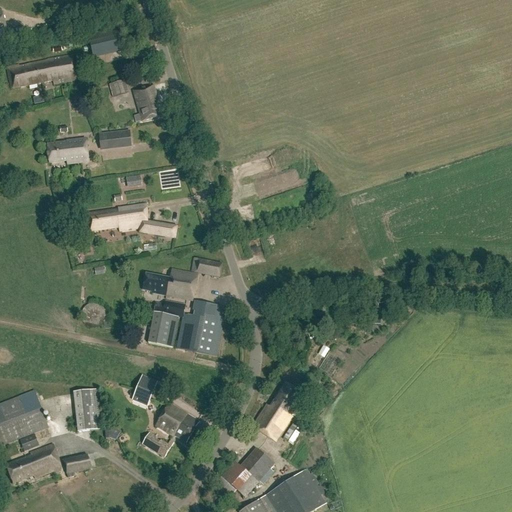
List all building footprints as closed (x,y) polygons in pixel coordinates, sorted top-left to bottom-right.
[(123,53),(117,29),(88,36),(93,59),(123,53)] [(76,80),(72,56),(48,61),(48,63),(19,68),(18,66),(7,68),(11,88),(52,80),(53,84),(76,80)] [(128,93),(125,80),(108,85),(112,97),(128,93)] [(157,102),(153,87),(133,93),(139,114),(133,116),(135,123),(159,116),(155,102),(157,102)] [(130,131),(99,135),(101,151),(133,148),(130,131)] [(50,165),(67,163),(67,166),(88,163),(86,139),(67,141),(67,142),(47,144),(50,165)] [(142,176),(127,177),(128,189),(143,188),(142,176)] [(146,221),(146,204),(88,213),(91,230),(118,226),(119,230),(139,227),(138,232),(174,237),(176,226),(146,221)] [(223,264),(194,258),(191,272),(220,278),(223,264)] [(195,273),(169,268),(167,275),(145,271),(142,287),(152,289),(152,291),(191,299),(195,273)] [(185,306),(166,302),(164,315),(155,313),(149,343),(173,348),(179,318),(183,319),(185,306)] [(95,303),(94,303),(92,303),(92,304),(90,304),(89,304),(87,305),(86,306),(85,307),(85,308),(84,309),(83,310),(82,312),(82,313),(82,314),(82,315),(82,317),(82,318),(82,319),(82,320),(83,321),(83,322),(84,323),(85,325),(86,326),(88,326),(89,327),(91,328),(92,328),(94,328),(95,328),(96,328),(98,328),(100,327),(101,326),(103,325),(104,324),(104,323),(105,322),(106,321),(106,319),(106,318),(107,317),(107,316),(107,315),(107,314),(106,312),(106,311),(105,309),(104,308),(103,307),(102,306),(100,305),(99,304),(98,304),(96,303),(95,303)] [(217,357),(224,323),(221,323),(223,308),(195,303),(192,317),(184,315),(184,319),(182,319),(176,349),(217,357)] [(158,383),(143,376),(132,400),(148,407),(158,383)] [(302,396),(285,386),(270,409),(267,407),(253,429),(276,443),(290,421),(294,423),(284,439),(293,445),(305,426),(289,416),(302,396)] [(102,429),(98,390),(74,393),(78,432),(102,429)] [(0,448),(19,440),(34,435),(50,429),(35,391),(0,404),(0,448)] [(198,421),(169,404),(155,426),(173,437),(174,435),(185,442),(198,421)] [(157,439),(149,434),(143,445),(165,459),(174,445),(170,442),(168,445),(161,441),(160,443),(156,440),(157,439)] [(34,435),(19,440),(24,451),(39,446),(34,435)] [(61,469),(52,446),(28,454),(29,457),(3,466),(9,484),(32,476),(33,479),(61,469)] [(274,472),(271,470),(275,465),(257,449),(241,468),(235,463),(222,478),(226,482),(217,493),(227,502),(236,491),(244,498),(248,494),(249,495),(263,478),(266,481),(274,472)] [(91,470),(88,456),(62,461),(63,465),(68,479),(77,477),(76,473),(91,470)] [(317,511),(296,478),(242,511),(317,511)]
